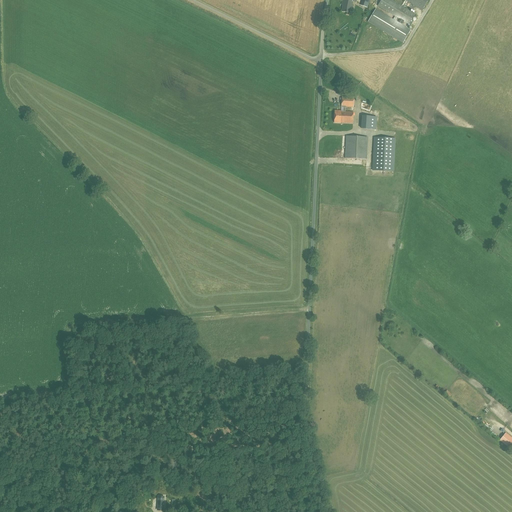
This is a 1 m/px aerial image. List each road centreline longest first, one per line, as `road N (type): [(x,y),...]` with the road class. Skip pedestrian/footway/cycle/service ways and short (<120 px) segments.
road 1 (unclassified): [(330,511),(308,406),(321,63)]
road 2 (track): [(312,308),(68,327)]
road 3 (track): [(299,309),(300,286),(188,295),(195,309)]
road 4 (unclassified): [(321,63),(192,0)]
